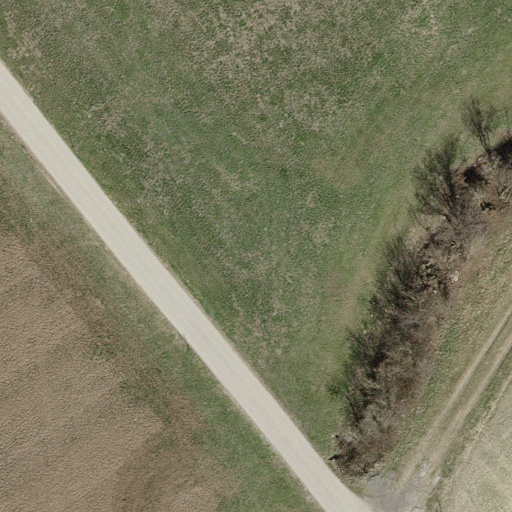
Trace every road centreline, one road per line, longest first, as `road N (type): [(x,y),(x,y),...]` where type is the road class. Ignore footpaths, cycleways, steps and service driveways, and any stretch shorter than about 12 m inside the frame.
road 1 (unclassified): [(345,511),(0,83)]
road 2 (track): [(397,511),(511,326)]
